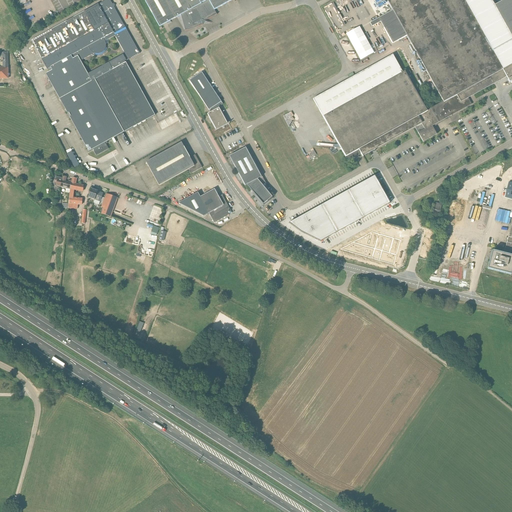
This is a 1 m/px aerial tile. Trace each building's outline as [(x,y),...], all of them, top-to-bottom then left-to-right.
[(98,4),(32,41),(36,49),(41,59),(42,61),(47,69),(50,67),(52,70),(53,71),(105,41),(115,36),(126,29),(110,0),(105,0),(98,4)] [(232,0),(144,0),(159,27),(181,15),(185,30),(184,30),(184,31),(191,29),(197,27),(203,25),(203,24),(202,25),(201,22),(208,19),(215,16),(212,10),(214,9),(214,10),(232,0)] [(411,0),(392,11),(397,20),(384,28),(393,44),(406,36),(444,103),(446,106),(439,110),(445,120),(471,105),(468,98),(507,77),(508,80),(509,83),(511,81),(511,0),(505,0),(494,6),(490,0),(411,0)] [(386,0),(392,11),(411,0),(386,0)] [(361,62),(375,55),(361,27),(347,34),(361,62)] [(52,70),(45,74),(46,75),(89,152),(93,150),(94,151),(93,151),(96,156),(108,149),(106,144),(108,143),(107,142),(155,115),(126,63),(125,63),(125,62),(140,53),(127,30),(126,29),(115,36),(125,54),(88,74),(80,61),(91,55),(94,56),(95,54),(98,54),(101,53),(104,51),(106,48),(106,44),(105,41),(53,71),(52,70)] [(444,103),(425,114),(421,107),(422,106),(419,100),(420,99),(405,72),(403,73),(393,55),(313,99),(323,117),(345,157),(359,150),(361,154),(363,154),(364,155),(415,128),(422,140),(435,133),(432,127),(445,120),(439,110),(446,106),(444,103)] [(215,131),(228,124),(224,118),(221,113),(223,112),(218,104),(221,102),(202,72),(189,81),(210,113),(207,114),(216,130),(215,131)] [(190,158),(181,143),(146,162),(159,186),(190,169),(192,173),(202,168),(195,155),(190,158)] [(261,177),(245,148),(229,157),(245,186),(247,185),(263,206),(273,198),(266,190),(267,188),(264,186),(263,187),(262,185),(265,182),(262,176),(261,177)] [(68,155),(74,170),(79,168),(73,153),(68,155)] [(56,186),(60,187),(62,177),(55,175),(54,185),(56,186)] [(63,176),(62,177),(60,187),(70,189),(72,181),(69,180),(68,183),(65,182),(66,177),(63,176)] [(375,176),(363,182),(370,194),(381,188),(375,176)] [(69,198),(68,204),(68,209),(77,209),(78,204),(82,205),(82,199),(73,198),(74,190),(74,189),(82,191),(83,186),(75,184),(76,179),(73,178),(72,181),(70,189),(70,193),(69,198)] [(361,199),(370,194),(363,182),(354,187),(361,199)] [(469,182),(465,197),(484,202),(488,187),(469,182)] [(355,203),(361,199),(354,187),(348,191),(355,203)] [(370,194),(378,210),(390,204),(381,188),(370,194)] [(88,197),(95,200),(94,203),(99,205),(100,202),(103,193),(91,189),(88,197)] [(219,197),(214,189),(196,199),(205,216),(209,214),(214,223),(231,214),(231,212),(222,195),(219,197)] [(348,191),(337,197),(344,209),(355,203),(348,191)] [(102,207),(104,208),(102,214),(110,217),(117,198),(106,194),(102,207)] [(361,199),(370,215),(378,210),(370,194),(361,199)] [(335,214),(344,209),(337,197),(328,202),(335,214)] [(361,199),(355,203),(363,218),(370,215),(361,199)] [(322,205),(328,217),(335,214),(328,202),(322,205)] [(352,224),(363,218),(355,203),(344,209),(352,224)] [(439,214),(442,205),(436,203),(434,213),(439,214)] [(322,205),(313,210),(320,222),(328,217),(322,205)] [(352,224),(344,209),(335,214),(343,229),(352,224)] [(311,227),(320,222),(313,210),(304,215),(311,227)] [(335,214),(328,217),(337,233),(343,229),(335,214)] [(311,227),(304,215),(289,223),(301,232),(311,227)] [(328,217),(320,222),(328,238),(337,233),(328,217)] [(320,222),(311,227),(301,232),(321,242),(328,238),(320,222)] [(511,222),(505,249),(504,248),(505,249),(507,251),(506,255),(495,252),(489,255),(491,257),(488,269),(511,275),(511,272),(511,256),(510,256),(511,250),(511,222)] [(153,229),(151,236),(158,238),(161,226),(155,224),(154,225),(149,223),(147,228),(153,229)] [(372,232),(353,242),(368,247),(372,232)] [(372,232),(368,247),(375,249),(379,234),(372,232)] [(379,234),(375,249),(382,251),(386,236),(379,234)] [(393,238),(386,236),(382,251),(389,253),(393,238)] [(401,240),(393,238),(389,253),(397,255),(401,240)] [(368,247),(353,242),(340,249),(340,250),(365,257),(368,247)] [(368,247),(365,257),(372,259),(375,249),(368,247)] [(375,249),(372,259),(379,261),(382,251),(375,249)] [(382,251),(379,261),(394,265),(397,255),(389,253),(382,251)]
